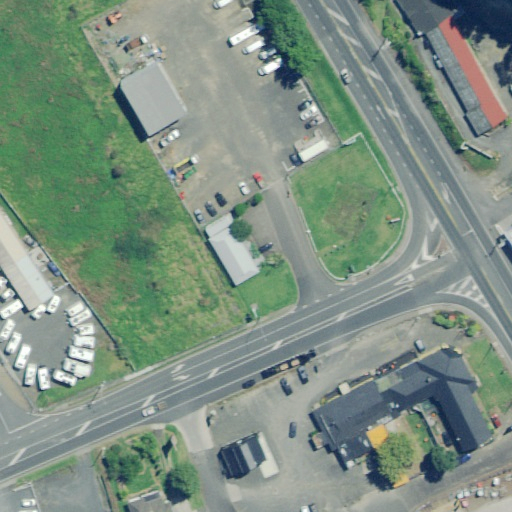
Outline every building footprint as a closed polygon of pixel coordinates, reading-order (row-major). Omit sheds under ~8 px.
[(425,32),(451,16),(455,13),(454,12),(446,0),(397,0),(419,35),(425,32)] [(455,13),(451,16),(425,32),(469,111),(466,113),(479,135),(507,116),(494,95),(454,21),(464,14),(460,8),(454,12),(455,13)] [(217,47),(208,31),(193,39),(201,55),(217,47)] [(188,107),(160,58),(122,80),(150,129),(188,107)] [(216,161),(209,149),(176,169),(183,181),(216,161)] [(363,194),(336,182),(319,222),(347,233),(363,194)] [(51,303),(0,222),(0,276),(26,318),(51,303)] [(260,270),(233,222),(209,236),(236,283),(260,270)] [(443,347),(374,382),(393,419),(402,415),(401,411),(434,395),(464,448),(492,435),(471,391),(479,388),(460,352),(443,347)] [(373,379),(311,410),(322,432),(312,437),(317,447),(327,442),(332,450),(336,448),(344,463),(373,447),(366,433),(393,419),(374,382),(373,379)] [(172,511),(169,497),(162,499),(159,491),(128,500),(131,511),(172,511)]
